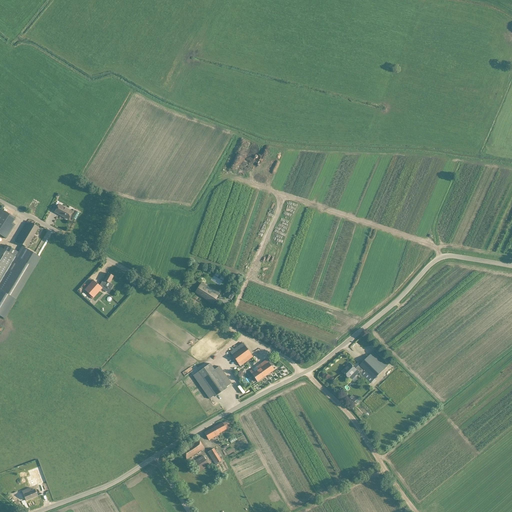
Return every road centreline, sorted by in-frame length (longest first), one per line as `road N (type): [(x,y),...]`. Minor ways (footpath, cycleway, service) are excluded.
road 1 (unclassified): [(303,372),(0,201)]
road 2 (unclassified): [(39,511),(108,485),(303,372)]
road 3 (unclassified): [(511,267),(445,258),(307,370)]
road 4 (track): [(307,370),(414,511)]
